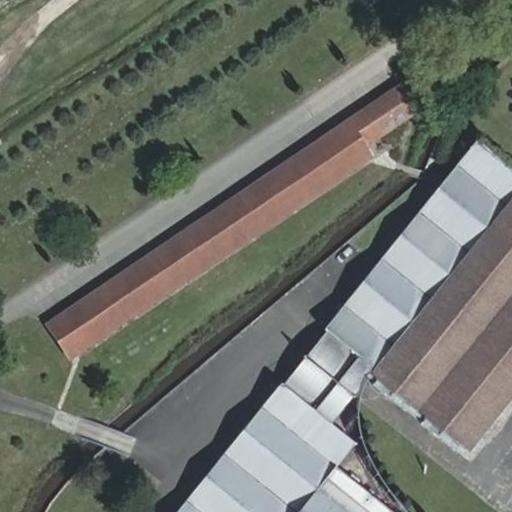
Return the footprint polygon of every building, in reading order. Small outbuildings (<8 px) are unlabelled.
[(411,78),(358,113),(377,142),(430,107),(411,78)] [(377,142),(358,113),(48,322),(74,361),(384,153),(377,142)] [(511,397),(511,178),(472,147),(319,343),(368,382),(462,459),(511,397)] [(343,240),(303,280),(315,292),(355,251),(343,240)] [(319,343),(289,381),(341,418),(368,382),(319,343)] [(332,429),(341,418),(289,381),(282,391),(332,429)] [(160,390),(124,419),(140,439),(176,410),(160,390)] [(385,511),(335,473),(355,447),(332,429),(282,391),(186,511),(385,511)]
